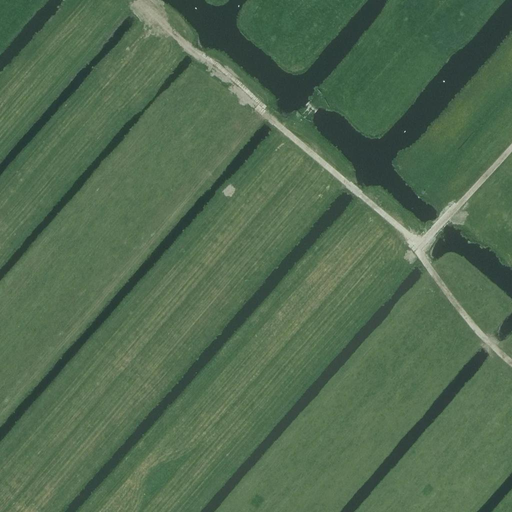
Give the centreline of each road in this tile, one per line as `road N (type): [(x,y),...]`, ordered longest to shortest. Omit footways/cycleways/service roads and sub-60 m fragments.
road 1 (track): [(511,363),(436,278),(418,250),(429,238),(381,198),(344,182)]
road 2 (track): [(429,238),(511,145)]
